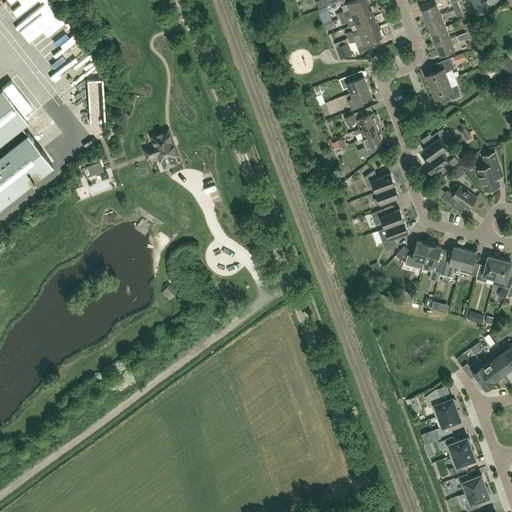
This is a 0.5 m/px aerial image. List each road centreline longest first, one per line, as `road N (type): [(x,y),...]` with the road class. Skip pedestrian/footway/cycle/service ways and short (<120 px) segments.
road 1 (unclassified): [(375,511),(180,0)]
road 2 (track): [(228,327),(0,496)]
road 3 (residential): [(482,236),(424,217),(385,80)]
